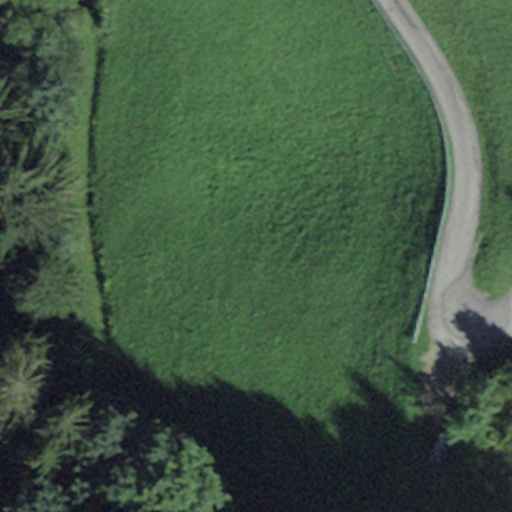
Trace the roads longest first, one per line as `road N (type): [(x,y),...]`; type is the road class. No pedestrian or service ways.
road 1 (unclassified): [(392,0),(443,81),(467,150),(450,274),(455,314),(485,329),(511,320)]
road 2 (track): [(396,511),(465,325)]
